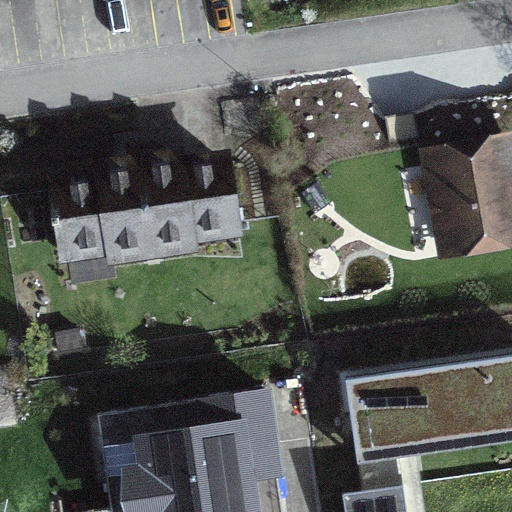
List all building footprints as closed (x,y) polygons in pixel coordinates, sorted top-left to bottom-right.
[(435,160),(449,241),(511,230),(511,178),(506,147),(435,160)] [(190,235),(189,229),(235,222),(226,162),(180,169),(179,163),(100,175),(101,181),(55,188),(58,210),(51,211),(53,227),(60,226),(63,248),(110,241),(111,247),(190,235)] [(511,354),(345,378),(355,450),(511,427),(511,354)] [(282,511),(265,389),(97,414),(110,511),(282,511)] [(343,493),(345,511),(406,511),(403,484),(343,493)]
